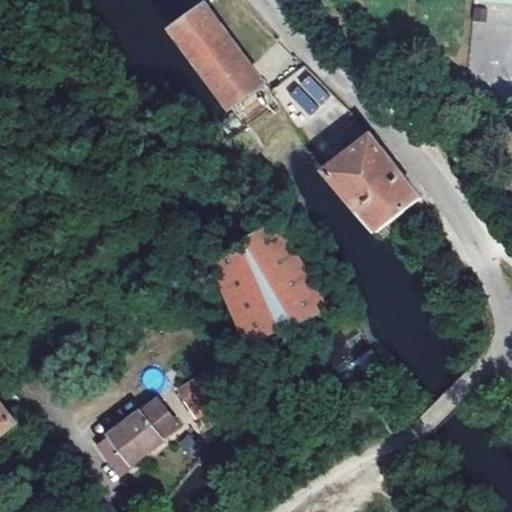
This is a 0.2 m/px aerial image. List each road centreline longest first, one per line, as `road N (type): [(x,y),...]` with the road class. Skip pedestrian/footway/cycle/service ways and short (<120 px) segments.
road 1 (residential): [(263,0),(451,201),(504,321)]
road 2 (track): [(126,511),(13,379)]
road 3 (unclassified): [(504,321),(500,350),(430,422)]
